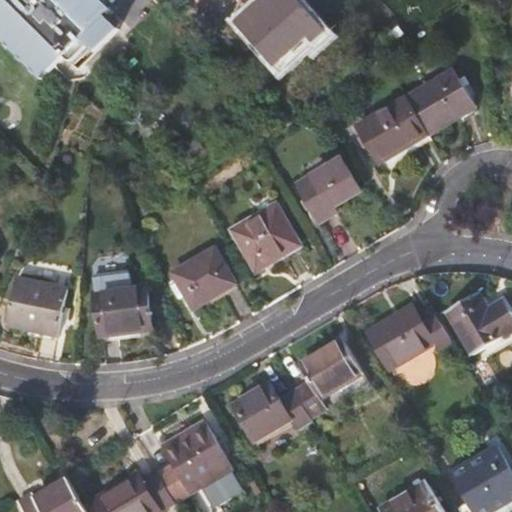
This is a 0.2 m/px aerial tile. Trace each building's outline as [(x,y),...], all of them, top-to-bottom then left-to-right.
[(0,0),(0,38),(45,82),(85,42),(108,18),(114,12),(101,0),(0,0)] [(479,111),(468,92),(464,85),(458,74),(412,101),(433,137),(479,111)] [(469,81),(464,85),(468,92),(474,89),(469,81)] [(385,166),(433,137),(412,101),(411,100),(363,128),(385,166)] [(192,170),(209,159),(197,142),(180,153),(192,170)] [(365,195),(347,165),(305,189),(325,225),(340,216),(337,211),(365,195)] [(259,273),(274,264),(272,259),(299,244),(278,209),(236,233),(259,273)] [(301,248),(299,244),(272,259),(274,264),(301,248)] [(238,288),(217,253),(177,277),(198,311),(238,288)] [(59,339),(71,294),(20,281),(10,326),(59,339)] [(131,281),(96,285),(103,340),(154,334),(149,291),(133,293),(131,281)] [(452,314),(476,356),(511,335),(511,312),(507,304),(490,314),(480,297),(452,314)] [(443,352),(455,345),(440,319),(426,327),(416,311),(373,336),(395,372),(439,347),(443,352)] [(314,386),(299,395),(315,421),(373,388),(348,345),(306,369),(314,386)] [(300,434),(316,425),(315,421),(299,395),(284,404),(275,388),(238,410),(260,445),(294,425),(300,434)] [(178,465),(162,475),(178,502),(235,468),(209,423),(168,447),(178,465)] [(493,511),(511,501),(511,468),(501,450),(455,476),(475,511),(493,511)] [(105,511),(160,511),(178,502),(162,475),(161,473),(146,481),(142,475),(98,501),(105,511)] [(89,511),(71,481),(40,499),(36,495),(21,504),(25,511),(89,511)] [(384,511),(447,511),(434,488),(418,497),(416,493),(384,511)]
